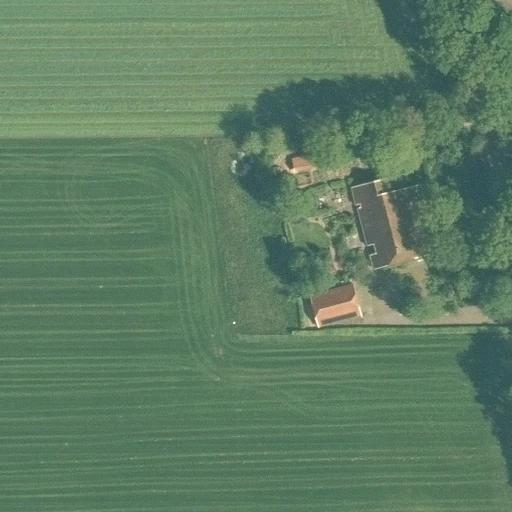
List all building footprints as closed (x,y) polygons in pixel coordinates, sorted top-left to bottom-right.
[(294,174),(329,165),(326,151),(291,160),(294,174)] [(344,161),(343,152),(333,154),(334,162),(344,161)] [(286,203),(282,180),(269,182),(273,205),(286,203)] [(393,195),(390,181),(352,191),(356,208),(357,208),(374,273),(437,256),(419,188),(393,195)] [(309,297),(318,329),(361,318),(353,285),(309,297)]
